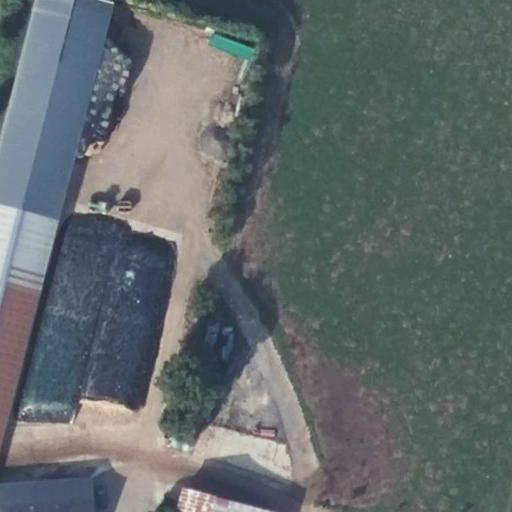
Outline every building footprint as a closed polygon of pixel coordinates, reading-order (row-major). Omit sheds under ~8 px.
[(39,0),(0,152),(0,204),(45,217),(100,0),(39,0)] [(211,36),(209,48),(252,56),(254,44),(211,36)] [(0,388),(45,217),(0,204),(0,388)] [(79,393),(127,407),(174,249),(69,217),(23,373),(27,374),(16,413),(69,429),(79,393)] [(0,511),(92,511),(90,485),(30,489),(32,505),(0,507),(0,511)] [(0,507),(32,505),(30,489),(9,490),(0,498),(0,507)] [(268,511),(179,490),(173,511),(268,511)]
